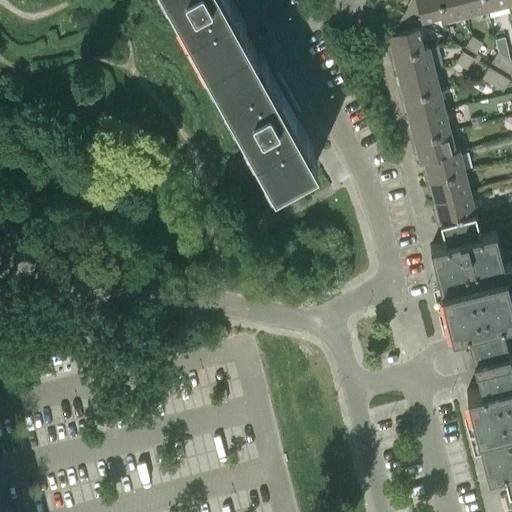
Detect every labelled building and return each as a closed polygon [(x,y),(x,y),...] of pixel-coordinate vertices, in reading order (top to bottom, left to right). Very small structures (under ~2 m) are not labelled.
[(172,0),(207,62),(249,38),(227,0),(172,0)] [(409,8),(406,14),(419,22),(421,18),(442,13),(443,13),(439,0),(409,0),(406,6),(409,8)] [(439,0),(443,13),(442,13),(443,19),(466,13),(462,0),(439,0)] [(462,0),(466,13),(487,8),(484,0),(462,0)] [(484,0),(487,8),(507,3),(506,0),(484,0)] [(387,51),(388,56),(422,48),(422,46),(417,26),(419,22),(406,14),(402,20),(399,18),(391,32),(387,33),(389,42),(387,42),(388,46),(391,46),(392,50),(387,51)] [(471,35),(465,46),(475,52),(482,42),(471,35)] [(249,38),(207,62),(273,181),(272,181),(274,184),(317,160),(315,157),(314,157),(292,116),(297,113),(294,111),(272,70),(273,70),(271,68),(267,71),(249,38)] [(422,48),(388,56),(390,61),(394,60),(395,64),(393,64),(394,69),(396,68),(398,76),(433,67),(428,45),(422,46),(422,48)] [(462,51),(455,61),(466,68),(472,57),(462,51)] [(497,51),(491,61),(501,68),(508,57),(497,51)] [(511,73),(511,59),(508,57),(501,68),(511,74),(511,73)] [(481,77),(492,83),(498,73),(488,66),(481,77)] [(433,67),(398,76),(400,83),(398,84),(399,88),(401,88),(402,92),(398,93),(399,98),(439,88),(433,67)] [(509,79),(498,73),(492,83),(502,90),(509,79)] [(439,88),(399,98),(400,103),(405,102),(406,106),(404,106),(405,110),(407,110),(409,118),(444,109),(439,88)] [(444,109),(409,118),(411,125),(409,126),(410,130),(412,130),(413,134),(408,135),(410,140),(449,130),(444,109)] [(479,115),(470,118),(471,124),(481,122),(479,115)] [(449,130),(410,140),(411,145),(415,144),(416,148),(414,148),(415,152),(417,152),(420,161),(424,160),(424,158),(454,151),(454,149),(449,130)] [(424,158),(424,160),(426,166),(424,167),(425,171),(427,170),(428,174),(423,175),(425,181),(464,171),(458,148),(454,149),(454,151),(424,158)] [(469,191),(464,171),(425,181),(426,186),(430,184),(431,188),(429,189),(430,193),(432,193),(434,200),(469,191)] [(469,191),(434,200),(436,208),(434,209),(435,213),(437,212),(438,216),(434,217),(435,220),(474,210),(469,191)] [(511,360),(506,338),(504,329),(502,319),(511,316),(511,296),(495,229),(480,233),(474,210),(435,220),(435,223),(440,222),(445,242),(429,246),(451,332),(467,328),(469,339),(473,352),(468,354),(470,363),(475,361),(479,375),(481,386),(466,390),(488,476),(503,472),(508,492),(503,493),(504,496),(511,493),(511,360)]
